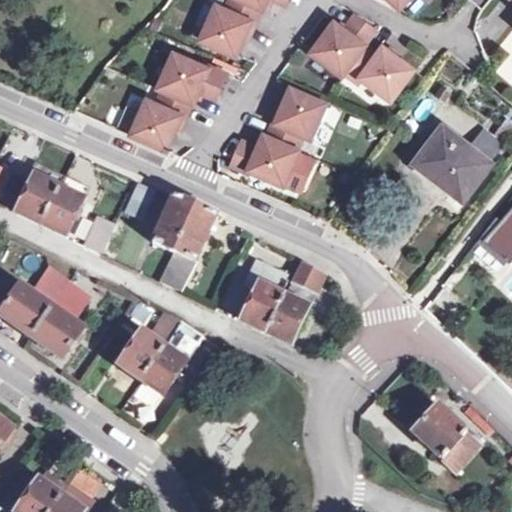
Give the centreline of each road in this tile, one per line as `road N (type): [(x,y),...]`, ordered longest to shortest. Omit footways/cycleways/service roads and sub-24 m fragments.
road 1 (residential): [(392,312),(332,250),(283,223),(0,99)]
road 2 (residential): [(0,366),(144,467),(174,511)]
road 3 (residential): [(335,479),(325,425),(333,379),(392,312)]
road 4 (residential): [(511,426),(392,312)]
